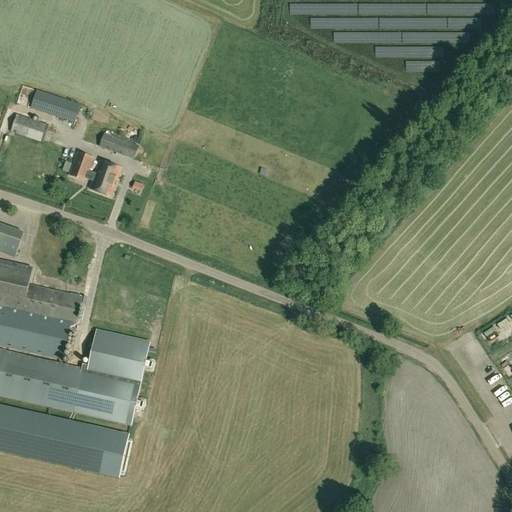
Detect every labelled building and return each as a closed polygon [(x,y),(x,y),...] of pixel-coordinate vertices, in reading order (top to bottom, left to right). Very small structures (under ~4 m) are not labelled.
[(36,90),(30,109),(75,124),(81,105),(36,90)] [(67,151),(65,150),(71,132),(17,114),(11,131),(43,142),(38,155),(63,163),(67,151)] [(134,160),(139,146),(105,134),(100,147),(134,160)] [(90,190),(111,197),(121,169),(100,161),(95,174),(89,172),(93,158),(78,153),(70,175),(85,181),(86,179),(93,181),(90,190)] [(166,178),(162,186),(169,190),(173,182),(166,178)] [(0,223),(0,252),(15,258),(24,232),(0,223)] [(0,396),(129,425),(133,408),(135,409),(144,411),(146,401),(137,399),(135,398),(142,369),(144,370),(153,372),(155,361),(146,359),(144,359),(148,342),(96,330),(88,369),(84,368),(83,373),(5,355),(6,353),(0,352),(0,348),(64,363),(72,328),(77,330),(84,301),(66,297),(30,289),(34,273),(0,265),(0,396)] [(0,406),(0,451),(117,478),(119,471),(126,472),(133,442),(126,441),(127,435),(0,406)]
